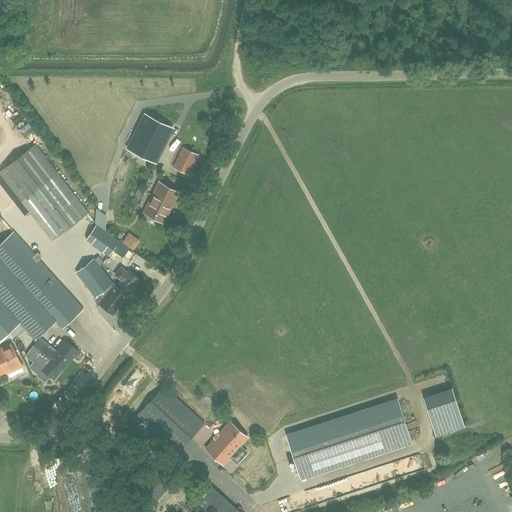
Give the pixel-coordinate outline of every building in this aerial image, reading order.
[(30,107),(25,119),(36,123),(40,111),(30,107)] [(81,140),(93,145),(104,118),(93,113),(81,140)] [(172,128),(146,115),(129,149),(145,157),(154,162),(155,162),(155,161),(158,156),(158,155),(161,149),(172,128)] [(117,148),(125,132),(118,128),(114,135),(110,133),(105,142),(117,148)] [(59,173),(58,174),(35,145),(0,171),(0,174),(45,233),(51,241),(84,218),(88,209),(81,199),(78,200),(59,173)] [(188,175),(198,155),(184,148),(174,168),(188,175)] [(97,157),(89,179),(104,184),(112,162),(97,157)] [(208,181),(218,167),(207,159),(197,173),(208,181)] [(164,223),(179,193),(159,182),(144,213),(164,223)] [(0,216),(13,230),(28,216),(0,186),(0,216)] [(129,249),(119,242),(96,225),(86,240),(109,256),(112,251),(123,258),(129,249)] [(14,232),(0,244),(0,340),(15,327),(20,322),(24,326),(35,339),(56,320),(62,328),(83,309),(68,292),(48,270),(14,232)] [(140,241),(129,232),(122,242),(133,251),(140,241)] [(95,258),(76,273),(95,297),(98,295),(104,300),(100,304),(113,314),(128,295),(125,293),(119,288),(115,285),(113,287),(112,289),(109,287),(111,285),(114,283),(100,265),(95,258)] [(119,288),(125,293),(128,289),(131,290),(139,279),(129,271),(128,273),(121,268),(115,275),(122,280),(120,282),(122,284),(119,288)] [(17,339),(25,348),(33,341),(26,332),(17,339)] [(39,338),(33,347),(26,356),(42,369),(42,370),(54,379),(61,371),(62,371),(78,351),(65,340),(55,353),(48,348),(49,346),(39,338)] [(7,374),(23,367),(11,344),(1,348),(2,350),(0,350),(0,376),(6,373),(7,374)] [(176,454),(204,423),(163,386),(136,416),(176,454)] [(397,401),(287,437),(300,477),(410,441),(397,401)] [(215,439),(206,449),(213,455),(217,458),(223,464),(229,458),(232,455),(234,456),(242,448),(240,446),(247,438),(230,422),(218,435),(215,439)] [(393,463),(398,478),(425,469),(420,454),(393,463)] [(152,505),(173,480),(154,464),(133,488),(152,505)]
